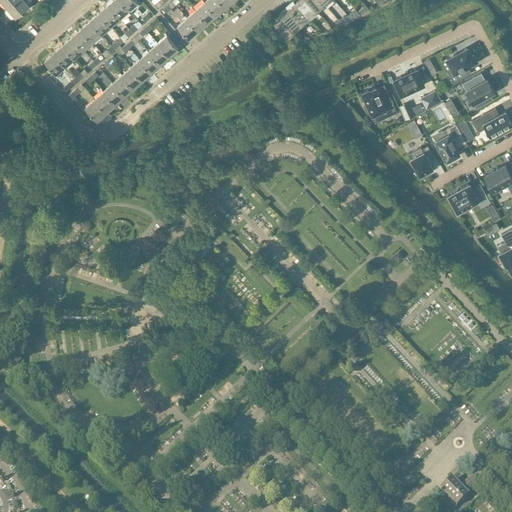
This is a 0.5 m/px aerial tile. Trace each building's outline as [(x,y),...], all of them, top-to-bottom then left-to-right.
[(14,17),(28,5),(23,0),(15,0),(6,8),(14,17)] [(128,10),(119,0),(112,0),(107,4),(119,18),(128,10)] [(138,2),(136,0),(119,0),(128,10),(138,2)] [(225,7),(218,0),(206,0),(204,2),(216,15),(225,7)] [(316,10),(307,0),(296,0),(295,1),(309,17),(316,10)] [(324,3),(320,0),(307,0),(316,10),(324,3)] [(309,17),(295,1),(288,8),(301,23),(309,17)] [(216,15),(204,2),(195,10),(207,23),(216,15)] [(119,18),(107,4),(98,12),(110,26),(119,18)] [(166,13),(171,8),(168,4),(163,9),(166,13)] [(365,5),(358,11),(361,14),(369,10),(365,5)] [(301,23),(288,8),(280,14),(294,30),(301,23)] [(207,23),(195,10),(186,18),(198,31),(207,23)] [(110,26),(98,12),(89,20),(101,34),(110,26)] [(146,21),(151,17),(148,13),(142,17),(146,21)] [(294,30),(280,14),(272,21),(286,37),(294,30)] [(348,14),(338,19),(342,23),(351,18),(348,14)] [(198,31),(186,18),(177,26),(189,39),(198,31)] [(101,34),(89,20),(80,28),(92,42),(101,34)] [(134,25),(129,29),(133,33),(137,29),(142,25),(138,21),(134,25)] [(148,32),(153,28),(149,24),(144,28),(148,32)] [(92,42),(80,28),(71,36),(83,50),(92,42)] [(143,36),(148,32),(144,28),(139,32),(143,36)] [(128,37),(133,33),(129,29),(124,33),(128,37)] [(179,48),(167,35),(158,43),(169,56),(179,48)] [(83,50),(71,36),(62,44),(74,58),(83,50)] [(130,48),(135,43),(131,39),(126,44),(130,48)] [(114,49),(119,45),(116,41),(111,45),(114,49)] [(169,56),(158,43),(148,51),(160,64),(169,56)] [(74,58),(62,44),(53,52),(65,65),(74,58)] [(125,52),(130,48),(126,44),(121,48),(125,52)] [(110,53),(114,49),(111,45),(106,49),(110,53)] [(461,70),(465,68),(464,67),(477,60),(473,53),(471,54),(467,47),(446,59),(451,68),(447,70),(454,82),(465,76),(461,70)] [(160,64),(148,51),(139,59),(151,72),(160,64)] [(65,65),(53,52),(44,60),(56,74),(65,65)] [(112,64),(116,59),(113,55),(108,60),(112,64)] [(97,65),(101,60),(98,57),(93,61),(97,65)] [(151,72),(139,59),(130,67),(142,80),(151,72)] [(107,68),(112,64),(108,60),(103,64),(107,68)] [(92,69),(97,65),(93,61),(88,65),(92,69)] [(142,80),(130,67),(121,75),(133,88),(142,80)] [(402,75),(393,79),(401,95),(424,84),(417,68),(408,72),(402,75)] [(94,80),(99,75),(95,71),(90,75),(94,80)] [(78,80),(83,76),(80,72),(75,77),(78,80)] [(89,84),(94,80),(90,75),(85,80),(89,84)] [(133,88),(121,75),(112,83),(124,96),(133,88)] [(74,85),(78,80),(75,77),(70,81),(74,85)] [(466,90),(476,109),(487,103),(484,97),(494,91),(487,78),(466,90)] [(124,96),(112,83),(103,91),(115,104),(124,96)] [(75,96),(80,91),(77,87),(72,92),(75,96)] [(369,89),(362,92),(367,103),(363,105),(366,112),(370,111),(372,115),(379,112),(383,119),(397,112),(386,88),(378,92),(376,87),(369,90),(369,89)] [(115,104),(103,91),(94,98),(106,112),(115,104)] [(106,112),(94,98),(85,107),(97,120),(106,112)] [(31,113),(22,103),(17,107),(26,117),(31,113)] [(405,104),(399,107),(405,119),(415,115),(412,109),(408,111),(405,104)] [(26,117),(17,107),(13,111),(22,121),(26,117)] [(478,132),(486,127),(491,135),(496,132),(498,134),(507,129),(506,127),(511,123),(505,111),(493,117),(489,110),(472,120),(478,132)] [(22,121),(13,111),(9,115),(17,125),(22,121)] [(17,125),(9,115),(4,119),(13,129),(17,125)] [(13,129),(4,119),(0,122),(0,123),(8,133),(13,129)] [(465,141),(455,122),(442,129),(444,133),(434,139),(445,159),(459,152),(455,146),(465,141)] [(8,133),(0,123),(0,131),(4,137),(8,133)] [(421,146),(408,153),(420,175),(422,174),(423,175),(431,171),(430,170),(433,168),(425,154),(431,151),(427,145),(422,148),(421,146)] [(505,163),(484,175),(493,191),(507,183),(511,192),(511,166),(508,168),(505,163)] [(469,183),(448,195),(457,212),(478,200),(481,206),(489,201),(480,185),(472,189),(469,183)] [(511,229),(511,228),(501,234),(508,248),(499,253),(500,254),(497,255),(503,265),(505,264),(506,265),(507,265),(511,273),(511,272),(511,229)] [(467,495),(478,485),(471,478),(461,488),(453,480),(442,491),(448,497),(440,505),(446,511),(454,504),(457,507),(468,497),(467,495)]
